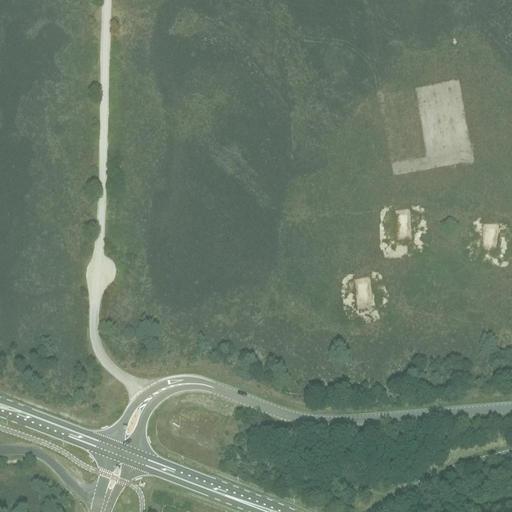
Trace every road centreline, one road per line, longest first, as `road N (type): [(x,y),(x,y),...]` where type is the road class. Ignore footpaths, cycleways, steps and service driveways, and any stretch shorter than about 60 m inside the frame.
road 1 (tertiary): [(511,407),(332,419),(291,416),(182,383),(148,400)]
road 2 (track): [(95,299),(107,0)]
road 3 (primary): [(278,511),(118,449)]
road 4 (primary): [(118,449),(0,407)]
road 5 (unclassified): [(148,400),(101,356),(95,299)]
road 6 (unclassified): [(101,507),(39,454),(0,449)]
